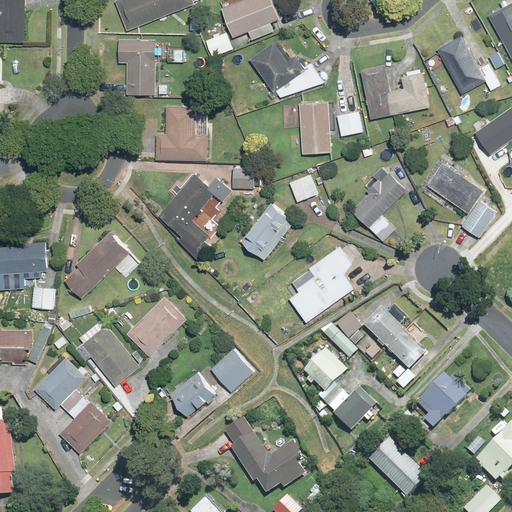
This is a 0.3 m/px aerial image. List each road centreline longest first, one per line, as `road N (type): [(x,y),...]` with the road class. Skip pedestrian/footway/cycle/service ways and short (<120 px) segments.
road 1 (residential): [(73,106),(98,115),(113,136),(114,162),(98,184),(55,189),(34,169),(30,140)]
road 2 (residential): [(83,511),(153,438),(175,450),(175,470),(131,511)]
